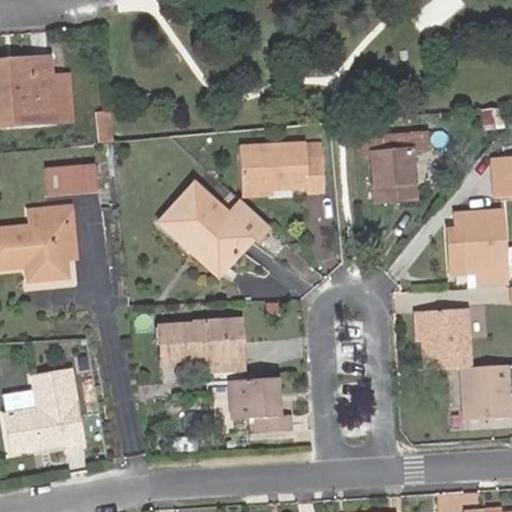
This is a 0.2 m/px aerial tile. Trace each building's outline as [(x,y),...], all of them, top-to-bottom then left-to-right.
[(12,66),(0,66),(0,122),(49,120),(45,54),(11,57),(12,66)] [(0,57),(0,66),(12,66),(11,57),(0,57)] [(95,125),(108,124),(107,114),(94,115),(95,125)] [(97,144),(110,142),(108,124),(95,125),(97,144)] [(243,191),(307,187),(308,192),(324,190),(322,159),(305,160),(304,143),(240,147),(243,191)] [(394,181),(413,180),(408,149),(372,153),(376,197),(395,197),(394,181)] [(511,153),(498,155),(500,192),(511,190),(511,153)] [(48,196),(97,191),(95,165),(45,169),(48,196)] [(414,196),(413,180),(394,181),(395,197),(414,196)] [(257,241),(271,225),(243,199),(231,213),(198,183),(164,220),(194,250),(204,240),(230,263),(242,249),(253,236),(257,241)] [(477,268),(478,285),(507,283),(501,206),(453,210),(455,230),(463,229),(465,270),(477,268)] [(65,278),(64,262),(60,227),(70,226),(68,208),(27,213),(29,229),(0,232),(0,269),(25,268),(35,267),(37,281),(65,278)] [(60,227),(64,262),(73,261),(70,226),(60,227)] [(457,271),(465,270),(463,229),(455,230),(457,271)] [(246,253),(257,241),(253,236),(242,249),(246,253)] [(204,240),(194,250),(220,276),(230,263),(204,240)] [(26,281),(37,281),(35,267),(25,268),(26,281)] [(425,338),(426,368),(458,367),(465,367),(472,366),(468,307),(423,309),(425,338)] [(418,338),(425,338),(423,309),(417,310),(418,338)] [(204,359),(205,378),(228,377),(240,376),(237,317),(203,319),(203,321),(159,323),(163,361),(204,359)] [(465,367),(469,420),(508,417),(507,392),(505,364),(472,366),(465,367)] [(465,367),(458,367),(461,420),(469,420),(465,367)] [(84,445),(70,370),(32,378),(38,410),(4,416),(11,455),(39,450),(43,444),(48,443),(49,448),(66,445),(67,448),(84,445)] [(275,414),(272,375),(240,376),(228,377),(230,418),(254,417),(257,430),(285,428),(285,414),(275,414)]
